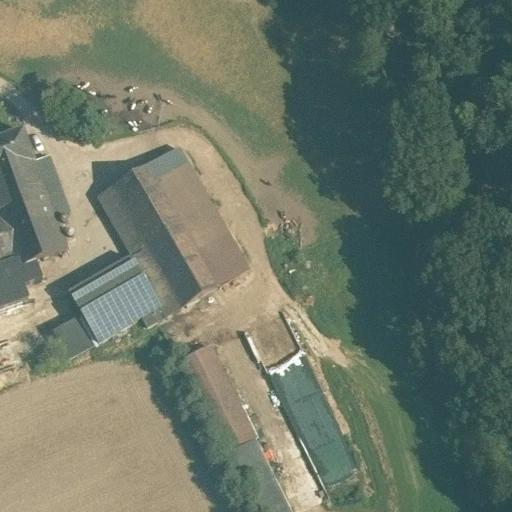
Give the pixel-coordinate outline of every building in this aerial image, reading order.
[(23,133),(0,141),(0,177),(34,164),(23,133)] [(248,274),(178,153),(150,169),(220,290),(248,274)] [(34,164),(0,177),(0,228),(14,266),(16,272),(35,265),(68,253),(66,248),(58,228),(44,190),(38,174),(34,164)] [(53,168),(38,174),(44,190),(60,184),(53,168)] [(220,290),(150,169),(97,200),(132,259),(166,320),(167,321),(220,290)] [(67,225),(58,228),(66,248),(75,245),(67,225)] [(0,228),(0,270),(14,266),(0,228)] [(132,259),(69,296),(82,319),(98,347),(142,321),(147,330),(152,328),(166,320),(132,259)] [(0,270),(0,315),(28,305),(23,291),(42,283),(35,265),(16,272),(14,266),(0,270)] [(70,360),(98,347),(82,319),(55,335),(70,360)] [(297,511),(215,350),(179,369),(252,511),(297,511)]
